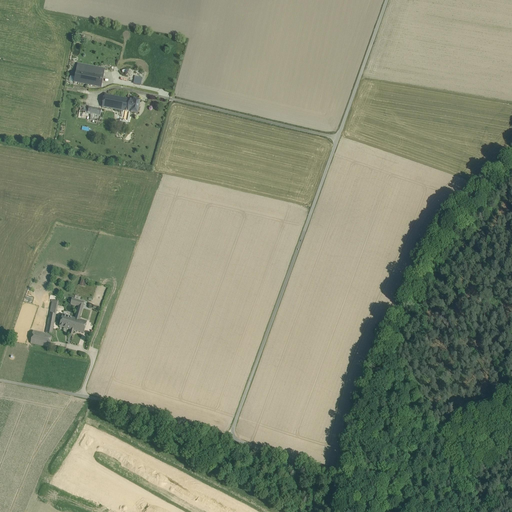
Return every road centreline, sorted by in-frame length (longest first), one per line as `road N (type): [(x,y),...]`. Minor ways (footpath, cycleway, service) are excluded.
road 1 (unclassified): [(386,0),(228,438)]
road 2 (unclassified): [(228,438),(105,400),(0,380)]
road 3 (unclassified): [(334,511),(335,471),(228,438)]
